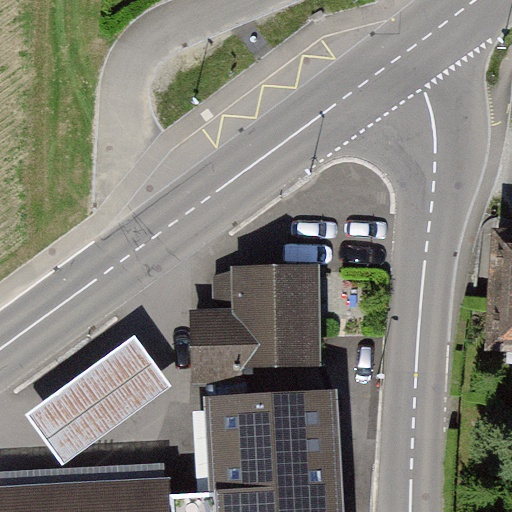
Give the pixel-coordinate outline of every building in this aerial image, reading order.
[(511,236),(500,236),(493,347),(511,348),(511,236)] [(317,368),(316,270),(240,272),(241,321),(195,322),(196,376),(246,375),(246,369),(317,368)] [(138,340),(32,416),(68,466),(173,389),(138,340)] [(335,511),(329,398),(217,404),(222,494),(169,497),(170,511),(335,511)] [(0,494),(0,511),(170,511),(169,497),(169,486),(0,494)]
